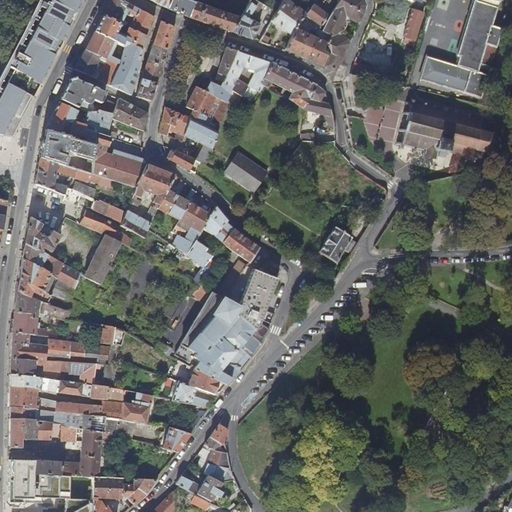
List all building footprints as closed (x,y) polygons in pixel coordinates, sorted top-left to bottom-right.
[(0,82),(0,144),(3,133),(15,136),(23,119),(31,106),(46,77),(61,46),(74,20),(84,0),(40,0),(32,17),(31,18),(31,20),(16,49),(7,67),(0,82)] [(133,28),(148,36),(156,16),(140,7),(126,0),(112,0),(106,14),(123,23),(128,25),(132,15),(137,17),(133,28)] [(153,0),(170,9),(173,0),(153,0)] [(173,0),(170,9),(192,17),(197,3),(189,0),(173,0)] [(242,19),(249,8),(232,1),(231,3),(221,0),(216,0),(216,1),(215,0),(189,0),(197,3),(242,19)] [(255,0),(278,11),(286,0),(255,0)] [(322,26),(330,15),(315,4),(312,7),(310,12),(308,14),(288,0),(286,0),(278,11),(273,20),(274,20),(294,35),(297,29),(307,15),(316,22),(322,26)] [(340,0),(331,15),(324,30),(331,35),(328,42),(331,43),(333,51),(327,66),(337,70),(351,39),(341,35),(340,31),(345,18),(350,17),(359,22),(367,5),(367,3),(366,0),(340,0)] [(472,0),(459,45),(456,55),(458,56),(456,66),(425,57),(418,80),(479,98),(501,29),(491,26),(499,0),(472,0)] [(192,17),(235,32),(242,19),(197,3),(192,17)] [(235,32),(255,39),(264,21),(259,18),(258,22),(252,19),(258,6),(251,3),(249,8),(242,19),(235,32)] [(411,9),(403,36),(414,40),(424,10),(420,8),(419,11),(411,9)] [(143,48),(148,36),(133,28),(130,26),(127,35),(119,31),(123,23),(106,14),(97,30),(125,44),(126,40),(143,48)] [(155,44),(170,49),(176,26),(162,20),(155,44)] [(318,32),(320,29),(322,26),(316,22),(312,29),(318,32)] [(261,41),(267,43),(272,31),(266,28),(261,41)] [(325,48),(328,42),(319,38),(297,29),(294,35),(288,48),(324,64),(329,53),(328,52),(324,50),(325,48)] [(331,35),(324,30),(320,29),(318,32),(317,33),(320,35),(319,38),(328,42),(331,35)] [(123,48),(125,44),(97,30),(87,49),(107,59),(108,57),(116,61),(117,58),(109,54),(111,50),(113,51),(117,45),(123,48)] [(414,40),(403,36),(401,42),(413,46),(414,40)] [(362,38),(358,48),(372,54),(375,45),(362,38)] [(149,62),(164,66),(170,49),(155,44),(149,62)] [(229,72),(238,51),(227,47),(220,69),(229,72)] [(100,79),(113,85),(117,74),(122,64),(116,61),(108,57),(107,59),(87,49),(78,66),(78,68),(79,69),(92,75),(98,61),(101,62),(97,70),(103,73),(100,79)] [(262,83),(272,63),(238,51),(229,72),(228,75),(225,82),(234,86),(238,78),(239,79),(245,66),(257,70),(249,84),(259,91),(263,84),(262,83)] [(401,74),(407,76),(412,61),(405,59),(401,74)] [(98,61),(92,75),(94,76),(97,70),(101,62),(98,61)] [(144,79),(159,83),(164,66),(149,62),(144,79)] [(289,98),(306,107),(318,85),(272,63),(262,83),(263,84),(274,90),(281,94),(287,89),(292,92),(289,98)] [(353,63),(350,74),(365,78),(368,67),(353,63)] [(249,85),(249,84),(257,70),(245,66),(239,79),(248,85),(249,85)] [(225,82),(228,75),(220,72),(218,78),(225,82)] [(234,89),(242,95),(248,85),(239,79),(238,78),(234,86),(225,82),(223,87),(218,85),(219,82),(214,80),(208,90),(208,91),(229,103),(230,102),(231,99),(229,98),(234,89)] [(154,100),(159,83),(144,79),(138,96),(154,100)] [(103,104),(107,92),(77,80),(71,80),(62,99),(89,113),(100,113),(102,110),(105,111),(105,109),(100,107),(99,109),(94,103),(95,101),(103,104)] [(253,100),(259,91),(249,84),(249,85),(248,85),(242,95),(253,100)] [(189,106),(195,110),(192,117),(192,118),(193,118),(218,132),(229,103),(208,91),(208,90),(198,85),(189,106)] [(306,107),(336,117),(330,103),(321,100),(326,93),(320,86),(318,85),(306,107)] [(455,156),(452,165),(454,172),(466,170),(469,156),(474,158),(474,161),(476,161),(477,159),(480,160),(480,161),(482,162),(482,160),(483,160),(484,159),(483,158),(484,152),(488,153),(488,156),(490,156),(489,153),(495,150),(497,152),(498,150),(496,148),(497,142),(501,141),(500,139),(498,139),(493,133),(495,132),(494,130),(491,132),(488,131),(489,124),(491,125),(492,122),(490,122),(490,120),(488,120),(487,121),(481,120),(482,118),(480,118),(479,119),(468,117),(469,115),(465,114),(465,115),(453,113),(454,109),(452,108),(451,112),(444,111),(445,106),(441,105),(440,109),(432,107),(433,103),(430,102),(429,107),(423,105),(424,101),(421,100),(420,105),(411,102),(412,97),(409,96),(408,101),(405,101),(404,103),(409,104),(407,111),(403,110),(402,113),(406,114),(403,128),(399,127),(398,130),(402,131),(400,141),(396,141),(395,143),(399,144),(398,149),(401,150),(403,146),(412,148),(411,153),(414,154),(415,149),(422,151),(421,155),(423,156),(423,158),(434,161),(435,158),(444,160),(446,154),(455,156)] [(148,112),(120,99),(119,103),(115,115),(114,120),(146,130),(150,115),(149,113),(148,112)] [(115,115),(119,103),(110,100),(106,112),(115,115)] [(79,111),(61,101),(46,130),(64,135),(66,129),(71,131),(69,137),(77,139),(78,136),(84,138),(83,141),(96,145),(96,161),(95,174),(103,177),(108,178),(138,188),(147,164),(147,162),(135,158),(134,162),(114,157),(105,154),(108,146),(109,146),(112,138),(109,137),(85,130),(85,126),(74,123),(79,111)] [(186,134),(193,118),(192,118),(192,117),(167,106),(164,120),(163,120),(162,132),(164,133),(170,136),(173,124),(177,126),(176,130),(179,131),(177,138),(184,142),(187,135),(186,134)] [(114,120),(115,115),(106,112),(105,111),(102,110),(100,113),(89,113),(85,126),(85,130),(109,137),(110,132),(114,120)] [(205,144),(212,147),(218,132),(193,118),(186,134),(187,135),(204,145),(205,144)] [(64,135),(46,130),(42,158),(58,163),(62,164),(68,166),(69,158),(68,157),(69,152),(67,151),(67,149),(70,148),(71,151),(76,153),(77,155),(96,161),(96,145),(83,141),(77,139),(69,137),(64,135)] [(206,164),(214,148),(212,147),(205,144),(204,145),(198,160),(203,162),(206,164)] [(170,158),(192,171),(198,160),(178,150),(177,152),(174,150),(169,158),(170,158)] [(147,162),(146,159),(116,151),(114,157),(134,162),(135,158),(147,162)] [(269,173),(239,153),(226,171),(256,192),(269,173)] [(347,196),(356,177),(326,157),(309,179),(318,188),(311,197),(319,203),(330,187),(347,196)] [(58,163),(42,158),(37,183),(68,197),(70,188),(71,186),(55,182),(58,163)] [(192,171),(197,174),(203,162),(198,160),(192,171)] [(68,166),(62,164),(60,172),(90,182),(90,180),(101,184),(103,177),(95,174),(68,166)] [(177,176),(147,164),(138,188),(128,212),(124,222),(122,226),(139,235),(146,239),(150,231),(152,227),(160,209),(155,207),(149,221),(136,213),(137,210),(138,211),(142,201),(138,199),(140,195),(142,196),(144,189),(159,195),(157,202),(162,205),(169,191),(173,182),(177,176)] [(454,172),(452,165),(418,172),(419,181),(454,175),(454,172)] [(496,187),(505,184),(502,177),(494,180),(496,187)] [(309,179),(301,188),(303,190),(311,197),(318,188),(309,179)] [(68,197),(37,183),(36,192),(65,205),(68,198),(68,197)] [(70,188),(68,197),(68,198),(79,205),(94,209),(97,201),(70,188)] [(311,197),(303,190),(298,195),(315,209),(319,203),(311,197)] [(188,201),(169,191),(162,205),(161,208),(181,220),(190,202),(188,201)] [(190,196),(188,201),(190,202),(181,220),(194,227),(202,232),(204,229),(212,215),(194,204),(196,200),(193,198),(190,196)] [(0,213),(7,215),(10,200),(0,198),(0,213)] [(124,222),(128,212),(100,200),(99,202),(97,210),(124,222)] [(230,221),(217,205),(212,215),(204,229),(219,240),(244,258),(236,272),(237,272),(232,279),(238,283),(260,248),(228,223),(230,221)] [(70,209),(67,214),(70,215),(80,222),(82,219),(80,218),(82,216),(79,213),(77,216),(73,213),(74,211),(70,209)] [(133,249),(136,242),(122,230),(119,231),(117,225),(88,211),(83,225),(107,236),(123,244),(133,249)] [(44,225),(32,217),(27,243),(51,257),(53,254),(63,236),(54,230),(50,238),(40,232),(44,225)] [(54,230),(44,225),(40,232),(50,238),(54,230)] [(152,227),(150,231),(160,237),(161,233),(152,227)] [(186,240),(180,237),(177,243),(173,241),(171,244),(188,256),(201,234),(202,232),(194,227),(186,240)] [(344,253),(354,238),(337,227),(321,253),(338,264),(342,257),(345,258),(347,255),(344,253)] [(208,272),(198,284),(203,287),(207,282),(217,269),(210,264),(214,257),(207,252),(211,245),(213,242),(201,234),(188,256),(199,263),(198,265),(208,272)] [(113,265),(123,244),(107,236),(86,277),(102,286),(110,270),(113,265)] [(51,257),(27,243),(24,259),(42,270),(47,261),(53,265),(48,273),(52,275),(59,279),(65,265),(51,257)] [(42,270),(24,259),(21,279),(44,292),(52,275),(48,273),(42,270)] [(81,274),(65,265),(59,279),(58,280),(61,281),(75,289),(81,274)] [(271,330),(278,312),(269,308),(280,278),(254,267),(247,288),(242,286),(238,298),(242,299),(238,308),(271,330)] [(44,292),(21,279),(19,292),(32,298),(33,293),(38,295),(42,297),(41,302),(44,303),(49,305),(52,296),(44,292)] [(235,287),(238,283),(232,279),(230,283),(235,287)] [(71,298),(75,289),(61,281),(52,296),(69,302),(71,298)] [(207,282),(203,287),(211,291),(214,287),(207,282)] [(227,301),(235,287),(230,283),(221,297),(227,301)] [(203,287),(198,284),(191,295),(214,307),(211,311),(206,307),(177,357),(191,364),(190,367),(195,370),(220,383),(227,387),(237,374),(240,374),(255,355),(254,353),(264,342),(264,343),(271,330),(238,308),(227,301),(221,297),(211,291),(203,287)] [(32,298),(19,292),(16,314),(39,317),(39,313),(41,302),(37,300),(32,298)] [(69,302),(52,296),(49,305),(70,312),(67,322),(76,323),(81,306),(71,298),(69,302)] [(70,312),(49,305),(44,303),(42,314),(67,322),(70,312)] [(39,317),(16,314),(13,333),(30,335),(57,339),(58,332),(38,330),(39,317)] [(79,323),(76,323),(67,322),(66,329),(69,329),(69,331),(76,332),(75,334),(78,335),(79,323)] [(104,327),(79,323),(78,335),(93,337),(94,335),(103,336),(104,327)] [(115,328),(104,327),(103,336),(103,340),(103,344),(114,345),(115,328)] [(30,335),(13,333),(12,359),(74,363),(111,366),(114,348),(66,343),(66,356),(48,354),(49,347),(29,345),(30,335)] [(162,344),(157,350),(172,358),(176,352),(162,344)] [(74,363),(12,359),(12,375),(36,377),(36,370),(83,375),(82,384),(96,386),(97,369),(101,370),(100,386),(111,388),(111,389),(114,390),(117,366),(111,366),(74,363)] [(220,383),(195,370),(190,386),(197,389),(211,394),(218,396),(221,393),(217,391),(220,383)] [(36,377),(12,375),(12,392),(38,393),(38,389),(42,389),(42,378),(36,377)] [(61,381),(42,378),(42,389),(59,393),(61,381)] [(96,386),(82,384),(61,381),(59,393),(83,397),(107,400),(120,402),(124,402),(124,401),(126,392),(114,390),(111,389),(111,388),(100,386),(96,386)] [(197,389),(190,386),(179,383),(172,403),(196,406),(197,402),(193,400),(197,389)] [(38,393),(12,392),(12,408),(40,410),(55,413),(83,416),(118,420),(119,404),(107,402),(104,402),(103,409),(68,405),(44,402),(43,405),(40,404),(40,397),(37,397),(38,393)] [(152,406),(154,398),(138,395),(137,403),(150,406),(152,406)] [(120,404),(119,404),(118,420),(137,424),(147,425),(150,406),(137,403),(132,403),(132,406),(120,404)] [(40,410),(12,408),(12,419),(29,420),(39,421),(40,410)] [(83,416),(55,413),(55,424),(61,426),(64,426),(82,430),(83,416)] [(118,420),(83,416),(82,430),(84,430),(102,434),(116,438),(122,439),(124,428),(129,429),(128,436),(126,435),(125,440),(133,442),(134,436),(137,424),(118,420)] [(29,420),(12,419),(11,449),(12,449),(23,449),(23,448),(23,440),(53,441),(53,438),(53,424),(39,421),(29,420)] [(55,424),(53,424),(53,438),(60,438),(61,426),(55,424)] [(230,429),(229,428),(221,425),(211,439),(223,446),(224,444),(230,429)] [(84,430),(82,430),(64,426),(63,441),(69,441),(77,441),(77,439),(83,439),(84,430)] [(192,436),(170,429),(164,450),(179,454),(192,436)] [(36,462),(35,475),(40,474),(52,475),(94,478),(99,478),(102,438),(115,442),(116,438),(102,434),(84,430),(83,439),(82,464),(72,463),(67,463),(36,462)] [(147,440),(134,436),(133,442),(145,445),(147,440)] [(226,445),(224,444),(223,446),(211,439),(205,447),(214,451),(228,454),(226,445)] [(234,472),(228,454),(214,451),(206,475),(209,476),(223,482),(230,472),(233,472),(234,472)] [(13,499),(89,499),(90,480),(52,475),(40,474),(35,475),(36,462),(13,461),(13,499)] [(219,490),(223,482),(209,476),(203,489),(195,485),(197,482),(184,476),(177,485),(180,488),(197,497),(199,495),(211,502),(215,495),(219,498),(223,492),(219,490)] [(99,478),(94,478),(93,500),(91,511),(108,511),(106,507),(103,510),(98,503),(95,503),(95,499),(122,500),(123,485),(123,480),(99,478)] [(133,486),(123,485),(122,500),(123,502),(127,499),(134,508),(147,496),(158,482),(157,482),(152,481),(146,481),(135,480),(133,480),(133,486)] [(174,511),(175,511),(175,493),(156,511),(174,511)] [(212,505),(197,497),(194,504),(208,511),(212,505)] [(130,511),(134,508),(127,499),(123,502),(130,511)] [(88,511),(89,503),(73,511),(88,511)]
